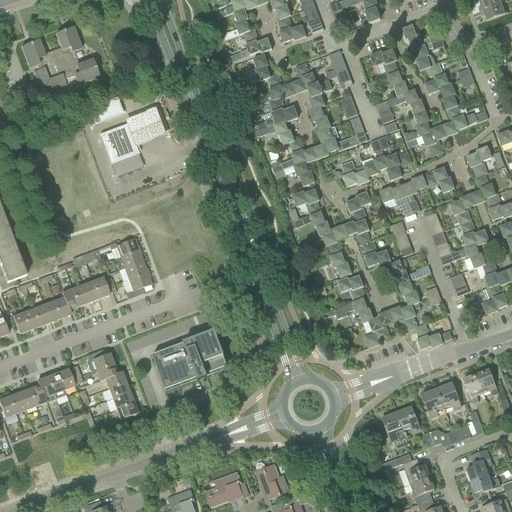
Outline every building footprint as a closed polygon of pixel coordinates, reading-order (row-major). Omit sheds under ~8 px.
[(232,7),(225,10),(225,11),(227,17),(233,15),(235,14),(244,11),(246,10),(243,1),(242,0),(231,0),(232,2),(230,2),(232,7)] [(267,2),(265,0),(244,0),(243,1),(246,10),(246,12),(257,8),(268,4),(267,2)] [(286,6),(284,7),(281,0),(272,0),(269,1),(273,12),(275,11),(279,21),(290,17),(286,6)] [(376,11),(378,10),(374,0),(370,0),(362,3),(366,14),(364,15),(365,20),(360,22),(362,28),(369,25),(369,26),(380,21),(376,11)] [(498,0),(484,0),(478,2),(481,8),(478,9),(479,13),(501,5),(498,0)] [(303,12),(314,8),(312,2),(301,7),(303,12)] [(332,15),(343,11),(340,3),(329,7),(332,15)] [(506,11),(503,12),(501,5),(479,13),(481,18),(484,17),(486,23),(507,15),(506,11)] [(305,18),(316,13),(314,8),(303,12),(305,18)] [(224,11),(215,15),(217,20),(226,17),(224,11)] [(246,22),(248,21),(244,11),(235,14),(233,15),(237,25),(234,26),(236,31),(222,36),(224,42),(243,36),(254,31),(250,32),(246,22)] [(345,16),(343,11),(332,15),(334,20),(345,16)] [(307,23),(319,19),(316,13),(305,18),(307,23)] [(336,26),(347,21),(345,16),(334,20),(336,26)] [(288,18),(290,17),(279,21),(277,22),(281,33),(279,33),(283,45),(305,36),(301,26),(292,30),(288,18)] [(310,29),(321,25),(319,19),(307,23),(310,29)] [(339,34),(350,29),(347,21),(336,26),(339,34)] [(312,36),(323,32),(321,25),(310,29),(312,36)] [(418,37),(416,37),(412,27),(401,31),(405,42),(407,41),(411,52),(422,47),(441,40),(439,33),(427,37),(428,39),(420,42),(418,37)] [(74,53),(81,51),(73,29),(66,31),(66,33),(64,34),(63,32),(55,35),(60,49),(52,53),(57,65),(62,63),(75,58),(74,53)] [(256,43),(258,42),(254,31),(243,36),(246,46),(245,46),(249,58),(260,53),(260,56),(272,51),(267,40),(257,44),(256,43)] [(433,52),(444,48),(441,40),(422,47),(411,52),(413,51),(417,61),(415,62),(419,73),(428,70),(431,69),(435,67),(431,57),(428,58),(426,53),(432,50),(433,52)] [(52,53),(44,56),(38,42),(30,45),(31,46),(28,47),(28,46),(21,48),(29,70),(39,67),(40,71),(57,65),(52,53)] [(394,63),(396,62),(392,51),(381,55),(381,53),(369,57),(374,69),(377,67),(380,76),(385,74),(387,77),(386,77),(386,78),(398,74),(394,63)] [(332,67),(343,63),(340,53),(328,57),(332,67)] [(231,64),(241,60),(239,55),(229,58),(231,64)] [(249,80),(239,84),(241,90),(242,90),(248,87),(259,83),(259,84),(267,81),(278,76),(270,79),(266,69),(268,68),(264,58),(264,57),(261,58),(253,61),(257,72),(255,72),(255,74),(248,77),(249,80)] [(92,61),(78,66),(75,58),(62,63),(69,79),(73,77),(77,87),(99,79),(96,72),(95,72),(94,69),(95,69),(92,61)] [(64,81),(69,79),(62,63),(57,65),(40,71),(34,73),(37,82),(39,81),(40,84),(38,85),(42,95),(66,86),(64,81)] [(334,73),(346,69),(343,63),(332,67),(334,73)] [(508,64),(500,67),(506,81),(511,78),(511,63),(508,65),(508,64)] [(306,65),(295,69),(299,81),(301,80),(301,81),(303,86),(305,91),(305,90),(307,90),(316,86),(324,83),(324,82),(316,85),(311,74),(310,75),(309,75),(306,65)] [(444,75),(442,76),(438,66),(435,67),(431,69),(428,70),(432,81),(433,80),(434,82),(424,86),(428,97),(439,93),(438,91),(440,90),(448,86),(451,85),(448,86),(444,75)] [(336,78),(348,74),(346,69),(334,73),(336,78)] [(460,82),(471,78),(469,70),(457,75),(460,82)] [(343,84),(351,81),(348,74),(336,78),(341,91),(345,89),(343,84)] [(404,83),(402,84),(398,74),(386,78),(391,90),(393,89),(397,99),(408,94),(404,83)] [(280,88),(282,87),(278,76),(267,81),(271,91),(269,91),(270,95),(247,105),(249,111),(252,111),(268,104),(269,104),(273,102),(280,100),(284,98),(280,88)] [(463,90),(474,86),(471,78),(460,82),(463,90)] [(316,86),(307,90),(311,100),(309,101),(313,111),(309,113),(320,109),(324,108),(320,97),(323,96),(322,95),(332,91),(328,81),(324,83),(316,86)] [(370,93),(381,89),(378,81),(367,86),(370,93)] [(453,98),(456,97),(451,85),(448,86),(440,90),(444,100),(442,101),(446,112),(457,108),(453,98)] [(420,102),(418,102),(414,92),(408,94),(397,99),(403,97),(407,107),(409,106),(413,117),(425,113),(420,102)] [(341,108),(352,103),(350,98),(347,99),(339,102),(341,108)] [(113,101),(95,108),(100,123),(122,115),(117,99),(113,101)] [(284,110),(281,102),(280,100),(273,102),(269,104),(272,113),(269,114),(272,120),(265,123),(255,127),(257,131),(251,133),(252,135),(275,126),(284,123),(286,122),(282,111),(284,110)] [(31,102),(21,106),(19,101),(14,102),(16,108),(18,107),(21,115),(34,110),(31,102)] [(343,113),(354,109),(352,103),(341,108),(343,113)] [(377,113),(388,108),(386,103),(375,107),(377,113)] [(320,109),(324,108),(320,109),(309,113),(313,124),(315,123),(319,133),(317,134),(317,135),(328,131),(331,130),(326,118),(324,119),(320,109)] [(379,118),(391,114),(388,108),(377,113),(379,118)] [(463,117),(461,117),(457,108),(446,112),(450,123),(452,122),(452,124),(456,133),(467,129),(467,128),(476,124),(476,125),(488,121),(485,113),(474,117),(474,115),(463,118),(463,117)] [(346,121),(357,117),(354,109),(343,113),(346,121)] [(157,110),(125,122),(134,146),(137,147),(167,136),(157,110)] [(427,124),(429,123),(425,113),(413,117),(417,127),(415,128),(417,134),(413,135),(413,134),(408,135),(407,135),(404,136),(406,144),(415,141),(421,138),(430,134),(427,124)] [(382,126),(394,122),(391,114),(379,118),(382,126)] [(349,129),(360,125),(358,119),(347,123),(349,129)] [(290,132),(288,133),(284,123),(275,126),(252,135),(254,141),(269,135),(275,133),(277,138),(279,137),(283,148),(289,145),(289,146),(300,141),(300,140),(294,143),(290,132)] [(386,136),(397,132),(394,124),(383,128),(386,136)] [(456,133),(452,124),(445,126),(431,132),(432,134),(433,133),(436,143),(450,137),(457,135),(456,133)] [(351,135),(362,130),(360,125),(349,129),(351,135)] [(114,131),(100,136),(111,166),(138,156),(138,154),(137,154),(137,153),(136,152),(138,151),(137,147),(134,146),(127,126),(117,130),(114,131)] [(328,131),(317,135),(321,145),(323,145),(323,146),(327,155),(328,155),(336,152),(337,151),(338,154),(356,147),(353,138),(336,145),(334,141),(334,140),(332,141),(328,131),(331,130),(328,131)] [(356,147),(367,143),(362,130),(351,135),(353,138),(356,147)] [(437,144),(436,143),(433,133),(432,134),(430,134),(421,138),(426,149),(428,149),(432,159),(443,155),(439,143),(437,144)] [(511,133),(509,135),(508,133),(497,137),(501,148),(511,144),(511,145),(511,133)] [(382,153),(389,150),(384,138),(377,141),(382,153)] [(302,152),(304,152),(300,141),(289,146),(293,155),(291,156),(293,162),(272,170),(274,176),(293,168),(304,164),(306,163),(302,152)] [(381,153),(382,153),(377,141),(369,144),(376,160),(372,162),(373,164),(363,168),(365,173),(368,181),(368,179),(378,175),(378,173),(388,169),(388,171),(389,171),(384,159),(381,153)] [(409,150),(418,147),(415,141),(406,144),(409,150)] [(491,160),(488,151),(487,149),(479,151),(476,153),(476,155),(466,159),(470,170),(472,169),(476,179),(484,176),(486,176),(482,163),(491,160)] [(411,165),(408,156),(407,154),(396,158),(395,155),(384,159),(389,171),(388,171),(386,172),(390,183),(402,179),(398,168),(399,167),(400,169),(411,165)] [(364,172),(356,175),(351,163),(340,167),(344,177),(342,178),(347,189),(357,185),(358,187),(369,183),(368,181),(365,173),(363,168),(362,168),(364,172)] [(310,173),(308,174),(304,164),(293,168),(274,176),(276,181),(295,174),(297,179),(299,178),(303,189),(314,184),(310,173)] [(450,179),(448,180),(444,169),(432,174),(433,176),(423,180),(422,177),(421,178),(426,189),(427,191),(437,187),(436,185),(439,184),(442,195),(454,190),(450,179)] [(490,185),(487,186),(484,176),(476,179),(474,180),(478,191),(480,191),(480,192),(473,195),(470,196),(473,205),(474,207),(477,206),(485,203),(485,201),(486,200),(494,197),(490,185)] [(427,191),(426,189),(421,178),(411,182),(412,184),(401,188),(412,215),(420,213),(416,202),(414,202),(412,197),(417,195),(416,193),(426,189),(426,191),(427,191)] [(390,190),(379,194),(383,203),(384,206),(394,202),(394,204),(395,203),(397,209),(400,208),(404,218),(412,215),(401,188),(391,192),(390,190)] [(317,203),(319,203),(315,191),(304,195),(303,193),(292,197),(296,209),(305,206),(310,218),(321,214),(317,203)] [(371,205),(367,196),(367,194),(355,198),(356,200),(345,204),(350,215),(352,214),(356,225),(364,222),(367,221),(362,209),(371,205)] [(497,197),(495,198),(494,197),(486,200),(490,211),(488,211),(492,223),(502,219),(503,221),(511,217),(511,209),(510,205),(501,208),(497,197)] [(452,206),(449,207),(453,218),(456,217),(458,223),(459,227),(471,223),(467,212),(465,213),(464,211),(461,202),(460,202),(452,206)] [(0,246),(12,242),(0,209),(0,246)] [(327,223),(325,224),(321,214),(310,218),(292,224),(294,230),(312,224),(313,229),(315,228),(319,239),(321,238),(322,238),(331,234),(327,223)] [(427,227),(438,222),(435,215),(424,219),(427,227)] [(365,222),(367,221),(364,222),(356,225),(353,226),(357,236),(355,237),(360,248),(362,247),(371,244),(373,243),(370,243),(366,233),(369,232),(365,222)] [(429,232),(440,228),(438,222),(427,227),(429,232)] [(473,235),(475,234),(471,223),(459,227),(463,237),(461,238),(465,249),(462,250),(463,250),(465,249),(475,246),(477,245),(473,235)] [(392,235),(404,231),(401,224),(389,228),(392,235)] [(511,231),(510,225),(499,229),(503,240),(505,239),(509,250),(511,248),(511,231)] [(431,238),(442,233),(440,228),(429,232),(431,238)] [(394,241),(406,236),(404,231),(392,235),(394,241)] [(337,244),(336,242),(333,233),(331,234),(322,238),(321,238),(325,248),(322,250),(326,261),(329,259),(329,260),(332,259),(341,255),(343,254),(339,243),(337,244)] [(435,248),(446,244),(442,233),(431,238),(435,248)] [(396,246),(408,242),(406,236),(394,241),(396,246)] [(120,260),(139,252),(134,240),(116,247),(115,244),(109,247),(111,251),(116,249),(120,260)] [(0,267),(7,285),(26,277),(12,242),(0,246),(0,267)] [(303,252),(313,248),(310,242),(300,246),(303,252)] [(399,253),(410,248),(408,242),(396,246),(399,253)] [(386,252),(378,255),(373,243),(371,244),(362,247),(366,257),(364,258),(368,269),(378,265),(379,267),(390,263),(390,261),(386,252)] [(437,254),(448,249),(446,244),(435,248),(437,254)] [(481,255),(479,256),(475,246),(465,249),(463,250),(450,255),(453,263),(466,258),(467,261),(464,262),(468,273),(473,270),(485,266),(481,255)] [(402,258),(413,255),(410,248),(399,253),(400,252),(402,258)] [(439,259),(450,255),(448,249),(437,254),(439,259)] [(124,271),(143,264),(139,252),(120,260),(124,271)] [(88,254),(81,257),(83,261),(90,258),(91,262),(95,260),(92,253),(88,254)] [(347,264),(345,265),(341,255),(332,259),(329,260),(333,271),(336,270),(339,280),(351,276),(347,264)] [(453,263),(450,255),(439,259),(442,267),(453,263)] [(403,273),(403,272),(399,262),(388,267),(392,278),(394,277),(398,287),(418,279),(430,274),(427,267),(416,272),(416,273),(407,277),(405,272),(403,273)] [(495,275),(497,274),(493,263),(485,266),(473,270),(468,273),(482,268),(486,278),(483,279),(487,289),(485,290),(488,289),(497,286),(499,286),(495,275)] [(128,282),(147,275),(143,264),(124,271),(128,282)] [(310,273),(320,269),(318,264),(308,267),(310,273)] [(409,283),(430,275),(430,274),(418,279),(398,287),(402,298),(404,298),(408,308),(410,307),(422,302),(420,299),(418,300),(415,293),(413,294),(409,283)] [(123,284),(122,284),(126,295),(125,296),(127,301),(144,295),(142,289),(151,286),(147,275),(128,282),(123,284)] [(452,285),(463,281),(462,275),(450,280),(452,285)] [(352,305),(365,300),(361,289),(363,289),(359,277),(348,281),(347,279),(336,284),(340,295),(351,291),(352,292),(350,293),(354,304),(352,304),(352,305)] [(109,296),(105,287),(102,278),(91,282),(98,301),(109,296)] [(454,291),(465,286),(463,281),(452,285),(454,291)] [(88,304),(98,301),(91,282),(81,286),(88,304)] [(78,308),(88,304),(81,286),(71,290),(78,308)] [(457,298),(468,294),(465,286),(454,291),(457,298)] [(503,296),(501,297),(497,286),(488,289),(485,290),(490,303),(482,306),(485,315),(486,317),(497,313),(497,311),(507,307),(503,296)] [(436,289),(424,293),(427,300),(438,296),(436,289)] [(69,312),(78,308),(71,290),(62,294),(70,317),(70,316),(69,312)] [(317,299),(326,296),(323,290),(315,293),(317,299)] [(60,320),(70,317),(62,294),(61,294),(63,299),(53,303),(60,320)] [(441,304),(440,300),(438,296),(427,300),(430,308),(441,304)] [(368,323),(373,321),(369,310),(367,311),(363,301),(365,300),(352,305),(334,312),(336,316),(337,321),(348,317),(347,315),(354,312),(356,316),(358,315),(362,325),(368,323)] [(417,305),(422,303),(422,302),(410,307),(408,308),(400,311),(404,322),(402,322),(406,333),(414,330),(417,329),(425,326),(425,325),(416,328),(413,319),(415,318),(413,312),(419,310),(417,305)] [(50,324),(60,320),(53,303),(43,307),(50,324)] [(39,328),(50,324),(43,307),(33,310),(39,328)] [(29,332),(39,328),(33,310),(23,314),(29,332)] [(334,312),(324,316),(325,320),(336,316),(334,312)] [(19,336),(29,332),(23,314),(12,318),(19,336)] [(383,329),(383,328),(379,319),(373,321),(368,323),(362,325),(361,326),(367,324),(371,335),(374,334),(364,338),(368,350),(379,346),(379,344),(389,340),(385,328),(383,329)] [(439,335),(430,338),(425,326),(417,329),(414,330),(418,340),(416,341),(420,352),(452,341),(449,333),(439,337),(439,335)] [(343,339),(352,335),(350,330),(341,333),(343,339)] [(227,368),(214,333),(152,357),(165,392),(227,368)] [(102,351),(86,357),(88,363),(86,364),(90,374),(96,372),(113,365),(109,355),(104,357),(102,351)] [(100,382),(117,375),(113,365),(96,372),(100,382)] [(76,368),(70,370),(74,381),(80,379),(76,368)] [(74,388),(72,382),(68,371),(57,375),(64,392),(74,388)] [(491,398),(498,395),(489,371),(476,376),(483,396),(489,393),(491,398)] [(108,390),(125,384),(122,373),(117,375),(100,382),(100,383),(105,381),(108,390)] [(57,375),(47,378),(54,396),(55,400),(66,396),(64,392),(57,375)] [(476,398),(483,396),(476,376),(463,381),(472,406),(478,403),(476,398)] [(47,378),(37,382),(45,404),(46,404),(55,400),(54,396),(47,378)] [(35,408),(45,404),(37,382),(38,387),(29,391),(35,408)] [(112,401),(129,394),(125,384),(108,390),(112,401)] [(461,410),(455,395),(451,385),(436,391),(445,413),(452,410),(453,413),(461,410)] [(26,412),(35,408),(29,391),(19,394),(26,412)] [(437,415),(445,413),(436,391),(422,397),(431,422),(439,419),(437,415)] [(15,416),(26,412),(19,394),(9,398),(15,416)] [(116,411),(133,404),(129,394),(112,401),(116,411)] [(0,407),(5,420),(15,416),(9,398),(0,401),(0,407)] [(506,401),(500,403),(504,415),(511,413),(506,401)] [(120,421),(137,415),(133,404),(116,411),(120,421)] [(420,434),(414,418),(411,409),(396,415),(403,433),(410,430),(412,437),(420,434)] [(475,412),(469,415),(474,428),(480,426),(475,412)] [(76,423),(86,419),(85,415),(74,419),(76,423)] [(405,438),(403,433),(396,415),(382,420),(391,444),(398,441),(405,438)] [(470,439),(467,430),(466,428),(453,433),(457,444),(470,439)] [(453,433),(445,436),(436,431),(429,434),(434,447),(441,445),(443,449),(457,444),(453,433)] [(428,450),(434,447),(429,434),(423,437),(428,450)] [(491,466),(489,461),(486,451),(470,457),(473,465),(470,467),(471,469),(466,471),(470,483),(487,477),(484,468),(491,466)] [(397,468),(402,466),(411,463),(409,456),(395,461),(397,468)] [(415,462),(417,461),(417,460),(411,463),(402,466),(410,487),(413,486),(429,480),(425,467),(418,470),(415,462)] [(265,470),(263,466),(260,465),(257,466),(256,469),(257,473),(255,473),(260,486),(261,486),(263,493),(261,493),(265,503),(278,498),(278,499),(289,495),(283,477),(275,480),(272,473),(276,472),(274,466),(265,470)] [(35,467),(25,471),(29,484),(40,480),(35,467)] [(238,486),(241,485),(237,474),(214,483),(216,489),(204,494),(210,510),(228,503),(228,502),(235,500),(236,502),(243,499),(238,486)] [(497,481),(490,484),(487,477),(470,483),(475,495),(480,493),(481,495),(500,489),(497,481)] [(427,494),(434,491),(429,480),(413,486),(415,492),(412,493),(417,507),(430,502),(427,494)] [(505,495),(511,491),(511,482),(501,486),(505,495)] [(194,511),(192,504),(194,503),(190,491),(167,500),(171,511),(194,511)] [(282,511),(302,511),(301,507),(307,505),(313,509),(317,508),(315,504),(313,498),(309,494),(304,496),(279,505),(282,511)] [(509,511),(505,501),(480,510),(481,511),(509,511)] [(110,511),(109,508),(109,507),(102,510),(100,504),(100,502),(82,509),(82,510),(83,510),(83,511),(110,511)] [(441,511),(440,508),(433,511),(430,502),(417,507),(419,511),(441,511)]
